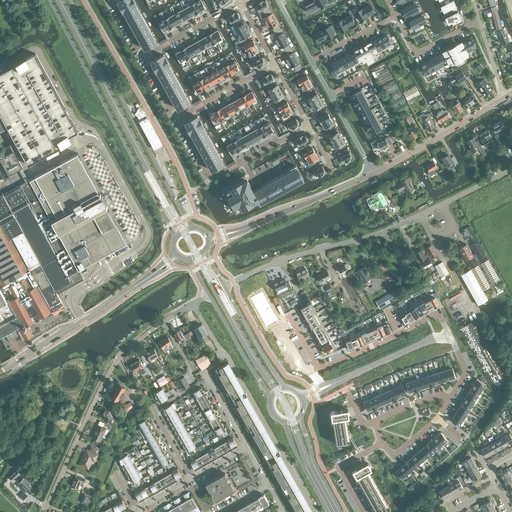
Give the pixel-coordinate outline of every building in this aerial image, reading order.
[(124,11),(128,9),(131,13),(133,18),(136,22),(136,23),(138,27),(139,28),(141,32),(144,37),(139,39),(145,49),(157,43),(136,5),(133,0),(120,0),(118,1),(120,4),(119,4),(123,12),(124,11)] [(201,0),(193,0),(194,0),(195,2),(201,13),(203,12),(202,10),(206,8),(205,7),(206,6),(203,0),(202,1),(201,0)] [(216,0),(221,8),(226,6),(224,3),(228,0),(216,0)] [(258,4),(256,5),(259,11),(262,10),(263,13),(270,9),(265,0),(263,1),(263,0),(257,3),(258,4)] [(308,4),(304,6),(307,12),(309,11),(310,13),(321,8),(327,5),(331,2),(331,3),(332,2),(333,2),(335,1),(335,0),(336,0),(314,0),(311,2),(308,4),(308,3),(307,4),(308,4)] [(453,0),(452,0),(440,7),(441,7),(444,12),(451,8),(453,11),(457,9),(454,3),(453,2),(454,1),(453,0),(454,0),(453,0)] [(488,0),(492,12),(497,10),(493,0),(488,0)] [(418,9),(414,1),(404,7),(404,8),(403,9),(406,15),(418,9)] [(195,2),(190,5),(195,14),(199,12),(200,14),(201,13),(195,2)] [(366,16),(374,12),(370,4),(362,9),(366,16)] [(195,14),(190,5),(185,8),(190,17),(191,19),(192,18),(192,16),(195,14)] [(190,17),(185,8),(180,11),(185,20),(188,18),(189,19),(191,19),(190,17)] [(264,20),(263,21),(264,25),(276,18),(273,13),(272,13),(270,9),(263,13),(266,17),(263,18),(264,20)] [(366,16),(362,9),(355,12),(356,14),(354,15),(356,18),(358,17),(360,21),(367,17),(366,16)] [(350,15),(343,19),(347,27),(355,22),(352,18),(354,17),(350,10),(348,11),(350,15)] [(181,22),(185,20),(180,11),(174,14),(179,23),(180,24),(182,23),(181,22)] [(497,11),(492,12),(497,30),(502,28),(497,11)] [(230,16),(228,17),(232,24),(233,26),(238,23),(236,20),(240,18),(237,12),(235,13),(235,12),(229,15),(230,16)] [(455,13),(445,18),(445,19),(446,19),(448,24),(456,20),(458,23),(459,22),(461,24),(463,23),(462,20),(462,21),(458,14),(458,13),(458,12),(455,13)] [(179,23),(174,14),(169,17),(174,26),(178,24),(179,25),(180,24),(179,23)] [(426,21),(421,14),(410,20),(411,21),(410,22),(413,28),(426,21)] [(164,20),(164,19),(163,17),(162,18),(157,20),(159,24),(158,25),(161,31),(163,30),(164,32),(167,30),(168,31),(170,30),(164,20)] [(164,19),(164,20),(170,30),(171,29),(171,28),(174,26),(169,17),(164,19)] [(276,18),(264,25),(266,28),(268,27),(269,29),(272,28),(274,32),(281,28),(278,24),(279,24),(276,18)] [(343,19),(336,23),(340,31),(347,28),(347,27),(343,19)] [(238,23),(233,26),(237,34),(236,35),(246,29),(243,23),(240,26),(238,23)] [(332,25),(330,26),(323,30),(327,37),(327,38),(328,38),(334,35),(334,33),(336,32),(332,25)] [(276,36),(274,38),(277,43),(286,38),(283,32),(281,28),(274,32),(276,36)] [(213,30),(211,31),(217,42),(223,39),(222,37),(223,36),(220,31),(219,31),(218,29),(214,32),(213,30)] [(250,34),(246,29),(236,35),(239,40),(240,43),(247,39),(246,36),(250,34)] [(319,41),(327,37),(323,30),(315,34),(319,41)] [(503,30),(498,32),(503,44),(508,42),(503,30)] [(217,42),(211,31),(210,32),(211,33),(207,35),(212,45),(217,42)] [(386,34),(382,37),(387,48),(392,45),(386,34)] [(202,36),(201,37),(207,48),(208,50),(209,49),(213,47),(212,45),(207,35),(203,37),(202,36)] [(202,50),(207,48),(201,37),(199,38),(200,39),(196,41),(202,50)] [(382,37),(377,39),(383,50),(387,48),(382,37)] [(286,38),(277,43),(280,48),(282,47),(285,51),(291,47),(289,43),(286,38)] [(467,40),(472,49),(476,47),(471,38),(467,40)] [(243,45),(246,51),(256,45),(253,40),(249,42),(247,39),(242,42),(243,45)] [(377,39),(373,42),(379,54),(379,53),(383,50),(377,39)] [(467,40),(462,43),(468,54),(473,51),(472,49),(467,40)] [(202,50),(196,41),(193,43),(192,42),(190,43),(196,53),(197,53),(202,50)] [(373,42),(372,41),(366,44),(364,45),(364,46),(362,47),(362,46),(359,47),(353,51),(354,52),(360,64),(366,60),(368,64),(375,60),(373,57),(379,54),(373,42)] [(450,49),(449,48),(443,52),(443,53),(449,64),(450,65),(456,62),(457,65),(464,61),(463,58),(469,55),(468,54),(462,43),(462,42),(455,45),(456,46),(454,47),(454,49),(452,50),(452,48),(450,49)] [(196,53),(190,43),(189,44),(190,45),(186,47),(191,56),(192,59),(197,56),(198,55),(197,53),(196,53)] [(255,53),(259,51),(256,46),(256,45),(246,51),(247,51),(251,59),(256,56),(255,53)] [(191,56),(186,47),(182,49),(181,48),(180,48),(186,59),(191,56)] [(285,59),(284,60),(286,63),(297,57),(294,51),(294,52),(291,47),(285,51),(287,55),(284,57),(285,59)] [(176,55),(175,55),(178,61),(179,60),(180,62),(186,59),(180,48),(178,49),(179,51),(175,53),(176,55)] [(354,52),(349,54),(355,65),(356,65),(360,63),(360,64),(354,52)] [(0,72),(0,129),(1,130),(8,127),(28,165),(72,141),(69,137),(78,132),(70,117),(65,107),(35,53),(0,72)] [(445,66),(449,64),(443,53),(439,55),(445,66)] [(355,65),(349,54),(345,56),(351,67),(355,65)] [(178,109),(190,102),(169,65),(169,64),(165,57),(163,55),(151,61),(153,63),(152,64),(157,71),(178,109)] [(434,58),(439,67),(440,69),(445,66),(439,55),(434,58)] [(265,62),(262,57),(258,59),(256,56),(251,59),(249,60),(254,68),(256,67),(258,66),(258,67),(264,64),(263,63),(265,62)] [(351,67),(345,56),(340,59),(346,70),(351,67)] [(297,57),(286,63),(287,62),(290,68),(293,66),(295,70),(302,67),(300,62),(298,58),(297,57)] [(435,69),(439,67),(434,58),(430,60),(435,69)] [(346,70),(340,59),(336,61),(342,72),(346,70)] [(240,67),(237,62),(236,62),(235,60),(229,63),(235,74),(237,73),(236,72),(240,70),(239,68),(240,67)] [(436,71),(435,69),(430,60),(425,62),(431,74),(436,71)] [(331,64),(337,75),(342,72),(336,61),(331,64)] [(425,62),(421,65),(424,71),(423,71),(425,77),(427,76),(431,74),(425,62)] [(235,74),(229,63),(224,66),(223,64),(229,76),(233,74),(234,75),(235,74)] [(229,76),(223,64),(219,67),(218,67),(225,80),(226,79),(226,78),(229,76)] [(460,68),(462,71),(466,77),(469,75),(466,70),(469,68),(466,64),(460,68)] [(225,80),(218,67),(219,69),(214,72),(213,70),(212,70),(219,81),(222,79),(223,81),(225,80)] [(212,70),(208,72),(207,73),(214,86),(216,85),(215,83),(219,81),(212,70)] [(306,74),(305,71),(299,74),(301,77),(297,79),(300,85),(309,80),(310,80),(306,74)] [(459,83),(463,81),(467,78),(466,77),(462,71),(455,76),(459,83)] [(401,113),(408,126),(412,124),(410,122),(413,121),(410,116),(410,117),(409,115),(412,113),(410,108),(409,109),(390,72),(378,78),(398,115),(401,113)] [(207,73),(206,73),(202,76),(208,87),(212,85),(213,87),(214,86),(207,73)] [(263,85),(265,88),(272,84),(270,81),(274,79),(271,73),(269,74),(269,73),(263,76),(264,78),(262,79),(260,80),(263,85)] [(488,80),(484,75),(479,78),(480,80),(477,83),(480,87),(479,88),(481,91),(482,91),(485,95),(492,91),(491,91),(486,82),(488,80)] [(198,78),(197,79),(198,81),(204,92),(205,91),(205,89),(208,87),(202,76),(198,78)] [(196,79),(191,82),(192,84),(193,86),(192,86),(195,92),(197,91),(197,93),(201,91),(202,92),(204,92),(198,81),(197,79),(196,79)] [(314,88),(309,80),(300,85),(303,90),(307,88),(309,91),(314,88)] [(274,87),(272,84),(265,88),(267,87),(271,95),(280,90),(277,85),(274,87)] [(420,95),(415,86),(403,92),(408,101),(420,95)] [(472,103),(477,100),(472,91),(469,93),(468,92),(469,92),(467,89),(466,90),(465,89),(464,90),(472,103)] [(283,96),(280,90),(271,95),(276,103),(274,104),(274,105),(281,101),(280,98),(283,96)] [(308,99),(311,104),(320,99),(315,90),(310,93),(312,96),(308,99)] [(362,90),(351,95),(354,100),(353,101),(365,95),(362,90)] [(463,95),(460,97),(462,99),(467,107),(472,103),(464,90),(463,90),(463,91),(461,93),(463,95)] [(248,93),(247,92),(245,92),(251,103),(257,100),(256,98),(257,98),(254,92),(253,93),(252,91),(248,93)] [(251,103),(245,92),(244,93),(245,95),(241,97),(247,108),(246,106),(251,103)] [(365,95),(353,101),(356,106),(367,99),(365,95)] [(247,108),(241,97),(237,99),(236,97),(235,98),(242,111),(243,110),(247,108)] [(242,111),(235,98),(233,99),(234,101),(230,103),(236,112),(241,109),(242,111)] [(458,102),(452,106),(457,113),(462,109),(460,105),(462,103),(459,98),(456,100),(458,102)] [(325,107),(320,99),(311,104),(314,110),(318,107),(319,110),(325,107)] [(367,99),(356,106),(357,105),(359,110),(370,104),(367,99)] [(283,104),(281,101),(274,105),(276,108),(277,107),(280,112),(279,113),(290,107),(287,101),(283,104)] [(449,117),(449,116),(450,116),(446,109),(443,111),(442,109),(443,109),(440,105),(438,102),(436,103),(445,119),(447,118),(448,118),(449,117)] [(236,112),(230,103),(227,105),(226,103),(224,104),(230,115),(236,112)] [(443,120),(445,119),(436,103),(433,105),(438,114),(436,115),(440,122),(441,122),(442,122),(443,121),(443,120)] [(230,115),(224,104),(223,105),(224,106),(220,108),(226,120),(225,118),(230,115)] [(362,115),(370,110),(368,105),(370,104),(359,110),(362,115)] [(290,107),(279,113),(282,118),(283,121),(290,117),(289,114),(293,112),(290,107)] [(140,122),(147,118),(143,110),(139,108),(135,114),(137,116),(140,122)] [(226,120),(220,108),(216,110),(215,109),(214,110),(221,123),(222,122),(226,120)] [(370,110),(362,115),(364,119),(375,114),(375,113),(372,109),(370,110)] [(221,123),(214,110),(212,111),(213,112),(209,114),(210,116),(209,117),(212,122),(213,122),(214,124),(216,126),(220,123),(221,123)] [(321,123),(331,118),(328,113),(326,110),(321,113),(322,116),(318,118),(321,123)] [(428,130),(431,128),(434,126),(432,122),(436,120),(431,112),(428,114),(428,113),(425,115),(424,113),(418,116),(422,123),(423,122),(428,130)] [(375,114),(364,119),(367,124),(366,124),(366,125),(378,118),(375,114)] [(148,116),(139,121),(142,126),(154,149),(158,147),(163,145),(148,116)] [(187,125),(186,125),(191,133),(206,160),(212,170),(224,164),(203,126),(199,118),(198,118),(197,116),(185,122),(187,125)] [(292,120),(290,117),(283,121),(285,124),(288,130),(290,129),(292,128),(292,129),(298,126),(297,125),(299,124),(296,118),(292,120)] [(335,127),(331,118),(321,123),(324,129),(328,127),(330,130),(335,127)] [(378,118),(366,125),(368,129),(380,123),(378,118)] [(501,121),(492,127),(493,128),(495,133),(500,130),(504,136),(508,133),(505,128),(504,127),(501,121)] [(274,129),(271,123),(270,124),(269,122),(263,125),(262,123),(269,135),(271,135),(270,133),(274,131),(273,129),(274,129)] [(269,135),(262,123),(261,123),(257,126),(263,137),(267,135),(268,136),(269,135)] [(380,123),(368,129),(369,129),(372,134),(383,128),(380,123)] [(263,137),(257,126),(258,128),(253,131),(252,128),(259,141),(260,140),(259,139),(263,137)] [(409,131),(408,132),(412,139),(418,136),(414,129),(412,126),(408,128),(409,131)] [(259,141),(252,128),(251,129),(246,131),(253,143),(256,141),(257,142),(259,141)] [(329,137),(332,143),(341,137),(337,129),(331,132),(333,135),(329,137)] [(491,137),(487,129),(483,132),(490,144),(494,142),(491,137)] [(253,143),(246,131),(247,134),(242,136),(248,147),(250,146),(249,145),(253,143)] [(490,144),(483,132),(478,134),(483,142),(482,142),(485,147),(490,144)] [(304,142),(308,140),(305,135),(303,136),(303,135),(297,138),(298,139),(296,140),(294,141),(297,146),(299,149),(306,145),(304,142)] [(248,147),(242,136),(237,139),(236,137),(242,148),(246,146),(247,148),(248,147)] [(389,146),(389,145),(392,143),(389,136),(382,140),(381,138),(380,138),(385,148),(389,146)] [(242,148),(236,137),(232,140),(231,140),(238,153),(239,152),(239,151),(242,148)] [(346,146),(341,137),(332,143),(335,148),(339,146),(341,149),(346,146)] [(381,151),(385,148),(380,138),(378,139),(379,142),(377,143),(375,140),(370,143),(373,148),(378,146),(381,151)] [(473,153),(479,149),(484,156),(486,155),(479,142),(477,144),(473,138),(470,139),(468,140),(468,141),(467,141),(471,148),(470,148),(473,153)] [(238,153),(231,140),(232,142),(226,145),(227,147),(226,148),(229,153),(230,153),(231,154),(235,152),(236,154),(238,153)] [(0,150),(0,159),(9,176),(9,175),(12,174),(23,168),(14,151),(13,151),(10,145),(3,149),(0,150)] [(299,150),(296,151),(297,154),(302,152),(303,153),(306,158),(315,153),(312,147),(308,150),(307,147),(301,150),(301,148),(299,149),(299,150)] [(347,148),(342,151),(344,154),(340,156),(338,157),(341,163),(343,162),(345,161),(345,162),(351,159),(350,158),(352,157),(347,148)] [(68,275),(78,269),(127,243),(106,205),(107,204),(106,204),(105,203),(106,202),(106,201),(106,200),(106,199),(105,199),(104,198),(103,198),(102,199),(102,197),(103,197),(103,196),(102,196),(78,153),(19,185),(68,275)] [(318,158),(315,153),(306,158),(309,163),(307,164),(309,167),(316,164),(314,161),(318,158)] [(443,159),(441,160),(443,163),(445,162),(447,167),(449,169),(455,166),(456,167),(460,165),(455,157),(452,159),(451,158),(449,154),(447,153),(446,154),(446,156),(442,158),(443,159)] [(435,169),(438,168),(434,161),(426,166),(429,171),(428,171),(429,173),(428,173),(430,176),(434,174),(435,173),(433,169),(435,168),(435,169)] [(260,203),(304,179),(296,165),(292,167),(291,167),(290,168),(291,168),(259,185),(260,186),(257,188),(255,189),(253,187),(251,188),(251,187),(250,185),(247,180),(244,175),(222,187),(236,214),(259,204),(260,203)] [(324,172),(325,171),(322,166),(318,168),(317,165),(311,168),(316,176),(318,175),(318,176),(324,173),(324,172)] [(438,172),(442,178),(442,177),(445,182),(448,180),(442,170),(438,172)] [(407,193),(411,190),(410,190),(414,188),(414,189),(415,188),(408,177),(400,181),(401,182),(400,183),(399,182),(396,184),(400,191),(404,188),(407,193)] [(78,269),(68,275),(19,185),(3,194),(3,193),(0,195),(0,337),(5,335),(9,341),(19,336),(22,341),(33,335),(29,329),(30,328),(28,324),(34,321),(35,323),(41,320),(41,321),(54,314),(55,315),(66,309),(57,293),(84,279),(78,269)] [(368,200),(372,207),(378,205),(379,207),(387,203),(381,191),(373,196),(373,197),(368,200)] [(471,238),(474,243),(478,241),(470,226),(466,228),(462,230),(466,237),(471,234),(473,237),(471,238)] [(466,260),(471,268),(483,290),(501,280),(478,241),(474,243),(471,245),(476,254),(473,255),(473,256),(466,260)] [(473,256),(473,255),(467,243),(459,248),(466,260),(473,256)] [(428,257),(432,263),(435,261),(433,258),(437,255),(431,245),(426,247),(431,255),(428,257)] [(421,250),(415,253),(420,261),(426,258),(421,250)] [(402,262),(405,266),(414,260),(411,253),(401,259),(403,262),(402,262)] [(421,265),(424,269),(432,265),(430,260),(421,265)] [(443,261),(434,266),(441,277),(449,273),(445,267),(446,267),(443,261)] [(347,269),(350,267),(347,263),(344,264),(344,263),(337,267),(340,273),(347,269)] [(383,279),(390,275),(384,265),(378,268),(381,272),(379,273),(383,279)] [(356,271),(357,272),(356,272),(358,277),(359,276),(363,283),(371,278),(364,267),(356,271)] [(296,273),(299,280),(309,276),(306,268),(296,273)] [(488,299),(483,290),(471,268),(461,274),(478,305),(488,299)] [(326,279),(331,276),(327,269),(322,272),(326,279)] [(321,282),(326,279),(322,272),(317,275),(321,282)] [(284,278),(273,283),(277,291),(278,293),(289,288),(291,287),(289,281),(286,283),(284,278)] [(380,308),(403,295),(403,294),(402,292),(399,287),(375,301),(380,308)] [(262,291),(250,298),(255,308),(254,309),(259,317),(260,317),(266,326),(278,320),(272,309),(268,302),(262,291)] [(433,293),(427,296),(434,307),(439,304),(433,293)] [(428,297),(423,300),(429,310),(434,307),(427,296),(428,297)] [(423,300),(418,303),(424,313),(429,310),(423,300)] [(311,302),(301,308),(304,313),(314,307),(311,302)] [(418,303),(413,306),(419,316),(424,313),(418,303)] [(413,306),(409,308),(414,318),(419,316),(413,306)] [(314,307),(304,313),(306,318),(317,312),(314,307)] [(409,308),(404,311),(409,321),(414,318),(409,308)] [(404,311),(398,314),(404,324),(409,321),(404,311)] [(317,312),(306,318),(308,320),(307,321),(308,323),(309,322),(309,323),(319,317),(317,312)] [(319,317),(309,323),(312,328),(322,322),(319,317)] [(476,319),(459,329),(493,388),(502,383),(506,372),(479,325),(476,319)] [(381,322),(386,333),(388,332),(391,331),(387,320),(381,323),(381,322)] [(322,322),(312,328),(315,333),(325,327),(322,322)] [(381,322),(376,324),(381,336),(386,333),(381,322)] [(195,328),(201,338),(208,333),(202,324),(195,328)] [(376,325),(371,327),(375,338),(381,336),(376,324),(375,324),(376,325)] [(325,327),(315,333),(317,338),(328,332),(325,327)] [(371,327),(366,330),(370,340),(375,338),(371,327)] [(184,336),(183,335),(180,329),(177,330),(176,331),(174,332),(178,340),(180,338),(184,336)] [(360,331),(365,343),(370,340),(366,330),(361,332),(360,331)] [(188,332),(183,335),(184,336),(180,338),(182,342),(187,339),(191,338),(190,336),(194,334),(192,331),(189,333),(188,332)] [(360,331),(355,334),(360,345),(365,343),(360,331)] [(328,332),(317,338),(320,343),(330,337),(328,332)] [(355,334),(350,337),(355,347),(360,345),(355,334)] [(159,342),(163,348),(166,351),(173,346),(171,343),(172,342),(168,336),(164,339),(164,338),(159,342)] [(330,337),(320,343),(323,348),(333,342),(330,337)] [(345,341),(343,342),(345,347),(347,346),(349,350),(355,347),(350,337),(351,339),(345,341)] [(333,342),(323,348),(326,353),(332,350),(333,352),(337,350),(336,348),(333,342)] [(150,359),(151,361),(158,356),(153,347),(145,351),(150,359)] [(196,360),(201,370),(211,364),(205,354),(196,360)] [(143,367),(143,366),(139,359),(134,362),(140,372),(145,369),(143,367)] [(140,372),(134,362),(129,365),(135,375),(140,372)] [(313,511),(279,452),(278,451),(246,394),(245,392),(228,362),(214,370),(219,380),(222,379),(224,383),(222,384),(228,394),(230,393),(232,398),(235,396),(237,399),(234,401),(237,405),(234,407),(240,417),(242,415),(245,420),(243,421),(253,440),(255,439),(258,443),(256,444),(262,454),(264,453),(266,458),(269,456),(271,458),(274,457),(276,460),(270,463),(272,468),(270,469),(276,479),(278,478),(281,483),(278,484),(289,503),(291,501),(294,506),(292,507),(294,511),(313,511)] [(451,368),(447,370),(450,379),(455,377),(452,368),(451,368)] [(447,370),(442,371),(445,380),(450,379),(447,370)] [(442,371),(437,373),(440,382),(445,380),(442,371)] [(437,373),(431,375),(434,384),(435,384),(440,382),(437,373)] [(164,375),(157,379),(161,386),(168,382),(164,375)] [(431,375),(426,376),(429,386),(434,384),(431,375)] [(183,390),(190,386),(184,376),(177,380),(183,390)] [(426,376),(421,378),(424,387),(429,385),(429,386),(426,376)] [(421,378),(416,380),(419,389),(424,387),(421,378)] [(477,379),(474,383),(482,388),(485,384),(477,378),(477,379)] [(416,380),(411,381),(414,391),(419,389),(416,380)] [(406,383),(405,383),(408,392),(409,392),(414,390),(414,391),(411,381),(406,383)] [(402,382),(397,384),(398,386),(402,395),(407,393),(403,384),(402,382)] [(119,383),(115,390),(122,394),(126,388),(119,383)] [(479,393),(482,388),(474,383),(471,388),(479,393)] [(397,397),(402,395),(398,386),(393,389),(397,398),(397,397)] [(196,397),(204,392),(205,392),(204,389),(203,390),(201,387),(192,392),(195,397),(196,397)] [(162,388),(154,392),(156,395),(155,396),(156,398),(157,398),(165,393),(162,388)] [(477,398),(479,393),(471,388),(468,392),(477,398)] [(392,400),(397,398),(393,389),(388,391),(392,400)] [(122,394),(115,390),(111,396),(118,401),(122,394)] [(392,400),(388,391),(383,393),(387,402),(392,400)] [(199,402),(207,397),(208,397),(206,394),(205,395),(204,392),(196,397),(199,402)] [(474,402),(477,398),(468,392),(468,393),(465,397),(474,402)] [(165,393),(157,398),(158,400),(157,400),(159,403),(168,398),(165,393)] [(382,404),(387,402),(383,393),(378,395),(382,404)] [(378,406),(382,404),(378,395),(373,397),(377,406),(378,406)] [(201,406),(209,402),(210,401),(209,399),(208,399),(207,397),(199,402),(201,406)] [(372,409),(377,406),(373,397),(368,400),(372,409)] [(471,407),(474,402),(465,397),(463,401),(462,402),(471,407)] [(372,409),(368,400),(364,402),(363,402),(367,411),(368,411),(367,411),(372,409)] [(130,402),(124,406),(127,411),(134,407),(130,402)] [(211,404),(209,402),(201,406),(204,411),(212,406),(213,406),(212,403),(211,404)] [(468,411),(471,407),(462,402),(460,406),(468,411)] [(171,404),(163,409),(165,411),(164,412),(165,414),(166,414),(174,409),(177,408),(174,403),(171,404)] [(207,416),(215,411),(216,411),(214,408),(213,409),(212,406),(204,411),(207,416)] [(465,416),(468,411),(460,406),(459,406),(460,407),(457,411),(465,416)] [(104,415),(102,418),(110,422),(114,424),(115,421),(113,417),(109,410),(105,408),(103,414),(104,415)] [(174,409),(166,414),(168,416),(167,417),(168,419),(169,419),(177,414),(174,409)] [(336,443),(350,441),(349,438),(347,438),(344,417),(349,416),(348,409),(331,412),(336,443)] [(207,416),(205,417),(207,422),(209,420),(217,416),(218,415),(217,413),(216,413),(215,411),(207,416)] [(462,421),(465,416),(457,411),(454,415),(462,421)] [(179,413),(177,414),(169,419),(170,421),(169,421),(171,424),(172,423),(182,417),(179,413)] [(460,425),(462,421),(454,415),(451,420),(459,425),(460,425)] [(219,418),(217,416),(209,420),(212,425),(220,421),(221,420),(220,417),(219,418)] [(174,428),(182,423),(185,422),(182,417),(172,423),(173,425),(172,426),(173,428),(174,428)] [(141,428),(149,424),(150,423),(148,421),(147,421),(146,419),(138,423),(141,428)] [(220,421),(212,425),(214,429),(214,430),(223,425),(224,425),(222,422),(221,423),(220,421)] [(92,437),(101,441),(107,429),(110,430),(112,426),(105,423),(103,427),(98,424),(92,437)] [(182,423),(174,428),(176,430),(175,431),(176,433),(177,433),(185,428),(182,423)] [(150,426),(149,424),(141,428),(139,430),(141,434),(151,428),(152,428),(151,425),(150,426)] [(223,425),(214,430),(217,435),(226,429),(225,427),(224,427),(223,425)] [(146,438),(154,433),(155,433),(154,430),(153,431),(151,428),(141,434),(144,439),(146,438)] [(185,428),(177,433),(178,435),(177,435),(179,438),(180,437),(188,433),(185,428)] [(188,433),(180,437),(181,439),(180,440),(181,443),(182,442),(190,437),(192,436),(189,432),(188,433)] [(441,432),(437,436),(443,443),(447,440),(441,432)] [(155,435),(154,433),(146,438),(149,442),(157,438),(158,437),(156,435),(155,435)] [(498,436),(504,446),(509,444),(505,436),(503,433),(498,436)] [(439,447),(443,443),(437,436),(433,439),(439,447)] [(494,438),(499,449),(504,446),(498,436),(494,438)] [(190,437),(182,442),(184,444),(183,445),(184,447),(185,447),(193,442),(190,437)] [(228,440),(232,448),(233,449),(235,448),(235,447),(238,445),(233,437),(227,440),(228,440)] [(158,440),(157,438),(149,442),(151,447),(159,443),(160,442),(159,439),(158,440)] [(489,441),(495,451),(499,449),(494,438),(489,441)] [(435,450),(439,447),(433,439),(429,443),(428,443),(435,450)] [(223,443),(228,451),(228,452),(231,451),(230,450),(232,448),(228,440),(223,443)] [(486,446),(490,454),(495,451),(489,441),(484,444),(486,446)] [(193,442),(185,447),(186,449),(185,449),(187,452),(196,447),(193,442)] [(161,445),(159,443),(151,447),(154,452),(162,447),(163,447),(162,444),(161,445)] [(226,452),(228,451),(223,443),(218,446),(223,454),(224,455),(226,453),(226,452)] [(431,454),(435,450),(428,443),(424,446),(431,454)] [(85,453),(79,465),(88,468),(92,460),(93,459),(95,460),(97,454),(96,454),(98,449),(91,445),(89,450),(88,450),(86,453),(85,453)] [(221,455),(223,454),(218,446),(214,448),(218,456),(219,457),(221,456),(221,455)] [(427,457),(431,454),(424,446),(424,447),(420,450),(427,457)] [(481,449),(485,457),(490,454),(486,446),(481,449)] [(163,449),(162,447),(154,452),(157,456),(165,452),(166,451),(164,449),(163,449)] [(216,458),(218,456),(214,448),(209,451),(214,459),(214,460),(217,459),(216,458)] [(423,461),(427,457),(420,450),(416,453),(423,461)] [(204,454),(209,462),(209,463),(212,461),(211,460),(214,459),(209,451),(204,454)] [(159,461),(167,457),(168,456),(167,454),(166,454),(165,452),(157,456),(159,461)] [(418,464),(423,461),(416,453),(412,457),(418,464)] [(127,454),(119,459),(121,461),(120,462),(121,464),(122,464),(130,459),(127,454)] [(207,463),(209,462),(204,454),(200,456),(204,464),(205,465),(207,464),(207,463)] [(202,466),(204,464),(200,456),(196,459),(195,458),(200,467),(200,468),(203,467),(202,466)] [(466,466),(474,461),(471,456),(467,459),(463,461),(466,466)] [(169,459),(167,457),(159,461),(162,466),(171,461),(170,458),(169,459)] [(414,468),(418,464),(412,457),(408,460),(414,468)] [(200,467),(195,458),(190,461),(195,471),(198,469),(197,468),(200,467)] [(130,459),(122,464),(123,466),(122,466),(124,469),(125,468),(133,464),(130,459)] [(410,471),(414,468),(408,460),(404,464),(410,471)] [(469,470),(476,466),(474,461),(466,466),(469,470)] [(133,464),(125,468),(126,471),(125,471),(127,474),(127,473),(137,467),(135,462),(133,464)] [(368,463),(352,472),(358,483),(360,482),(376,511),(384,511),(389,510),(390,509),(389,506),(368,470),(371,469),(368,463)] [(406,475),(410,471),(404,464),(400,468),(406,475)] [(471,475),(479,471),(476,466),(469,470),(471,475)] [(137,467),(127,473),(129,475),(128,476),(129,478),(130,478),(138,473),(140,472),(137,467)] [(511,473),(511,471),(510,467),(502,471),(503,473),(500,474),(503,479),(510,475),(511,473)] [(172,472),(177,480),(178,481),(180,479),(180,478),(182,477),(177,468),(172,471),(172,472)] [(402,478),(406,475),(400,468),(396,471),(395,471),(402,479),(402,478)] [(13,481),(20,474),(16,469),(9,476),(13,481)] [(479,471),(471,475),(469,476),(473,483),(480,479),(479,477),(482,476),(479,471)] [(138,473),(130,478),(131,480),(130,481),(132,483),(141,478),(143,477),(140,472),(138,473)] [(172,472),(168,475),(172,483),(173,483),(175,482),(175,481),(177,480),(172,472)] [(214,481),(213,479),(206,484),(209,489),(209,488),(212,493),(211,493),(215,501),(221,498),(220,497),(229,492),(229,493),(234,490),(230,482),(229,483),(227,479),(228,478),(225,473),(218,477),(218,478),(214,481)] [(172,483),(168,475),(163,477),(168,485),(168,486),(171,485),(170,484),(172,483)] [(452,475),(450,476),(452,480),(454,482),(458,490),(463,487),(462,485),(459,480),(457,477),(454,479),(452,475)] [(511,477),(510,475),(503,479),(505,484),(511,479),(511,477)] [(71,485),(74,486),(81,489),(83,484),(84,481),(74,477),(71,485)] [(158,480),(163,488),(164,489),(166,487),(165,486),(168,485),(163,477),(158,480)] [(19,483),(17,485),(19,487),(21,488),(23,490),(24,491),(25,493),(25,492),(27,490),(30,493),(31,493),(32,492),(32,491),(35,489),(31,486),(24,478),(21,481),(21,480),(20,481),(19,483)] [(154,483),(158,491),(159,491),(161,490),(161,489),(163,488),(158,480),(154,483)] [(452,480),(448,482),(449,485),(453,493),(458,490),(454,482),(452,480)] [(149,485),(154,493),(154,494),(157,493),(156,492),(158,491),(154,483),(149,485)] [(144,488),(149,496),(149,497),(152,495),(151,494),(154,493),(149,485),(144,488)] [(449,485),(444,488),(449,495),(453,493),(449,485)] [(139,490),(144,499),(145,499),(147,498),(147,497),(149,496),(144,488),(140,490),(139,490)] [(438,491),(437,492),(438,494),(441,500),(449,495),(444,488),(439,490),(438,491)] [(144,499),(139,490),(135,492),(140,502),(143,501),(142,500),(144,499)] [(195,502),(189,492),(183,495),(186,500),(182,503),(185,507),(195,502)] [(269,503),(264,494),(259,497),(264,506),(269,503)] [(176,511),(185,507),(182,503),(179,497),(173,501),(176,506),(172,508),(173,511),(176,511)] [(264,506),(259,497),(254,500),(259,509),(264,506)] [(122,511),(125,511),(124,510),(127,508),(122,500),(117,503),(122,511)] [(253,511),(259,509),(254,500),(248,503),(253,511)] [(485,509),(493,505),(490,500),(482,505),(485,509)] [(187,511),(192,510),(192,511),(199,511),(200,511),(195,502),(185,507),(187,511)] [(120,511),(122,511),(117,503),(112,506),(115,511),(120,511)] [(173,511),(172,508),(169,503),(163,506),(166,511),(165,511),(173,511)] [(253,511),(248,503),(243,506),(246,511),(253,511)]
